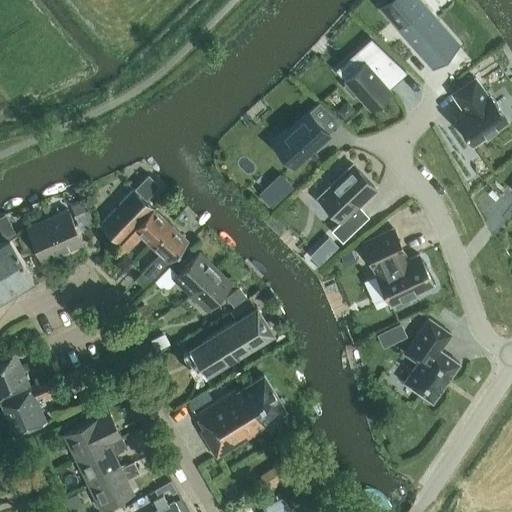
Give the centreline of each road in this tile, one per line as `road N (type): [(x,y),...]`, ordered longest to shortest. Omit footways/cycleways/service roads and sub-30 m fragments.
road 1 (residential): [(213,511),(142,397),(88,284),(21,309),(0,331)]
road 2 (residential): [(511,356),(485,337),(442,227),(387,148)]
road 3 (tertiary): [(417,511),(511,366)]
